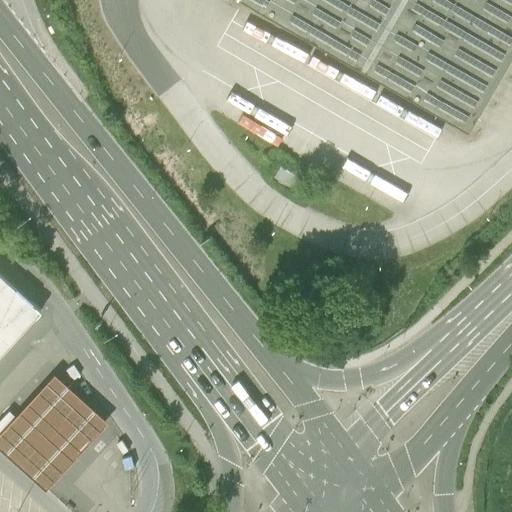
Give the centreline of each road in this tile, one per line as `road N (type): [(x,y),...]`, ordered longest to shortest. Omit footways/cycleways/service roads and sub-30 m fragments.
road 1 (primary): [(273,362),(19,45)]
road 2 (primary): [(0,98),(219,379)]
road 3 (tertiary): [(451,349),(352,378),(273,362)]
road 4 (tertiary): [(451,349),(345,452)]
road 5 (primary): [(219,379),(306,492)]
road 6 (secondary): [(219,379),(232,511)]
